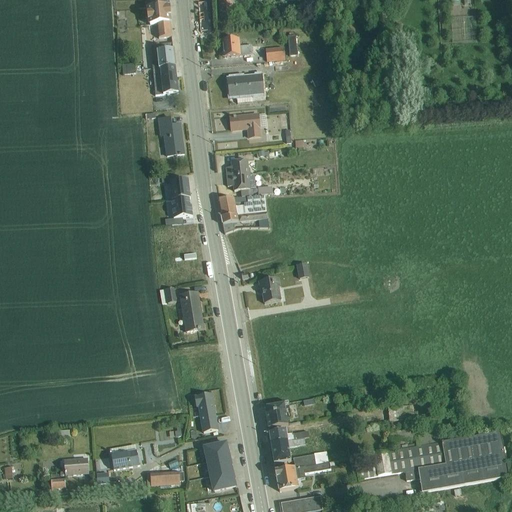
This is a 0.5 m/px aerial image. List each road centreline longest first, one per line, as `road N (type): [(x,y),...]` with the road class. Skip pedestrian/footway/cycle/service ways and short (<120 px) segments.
road 1 (secondary): [(181,0),(204,198),(248,435)]
road 2 (unclassified): [(248,435),(183,448),(119,487),(0,497)]
